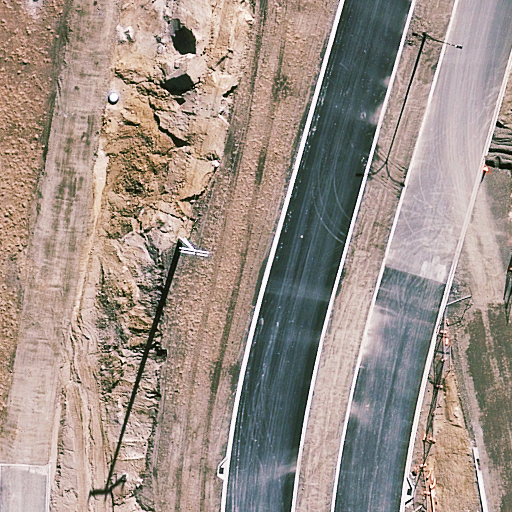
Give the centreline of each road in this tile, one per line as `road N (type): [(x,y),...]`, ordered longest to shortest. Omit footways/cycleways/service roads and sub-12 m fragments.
road 1 (tertiary): [(494,0),(379,406),(362,511)]
road 2 (tertiary): [(258,511),(273,369),(376,0)]
road 3 (track): [(25,497),(45,286),(95,0)]
